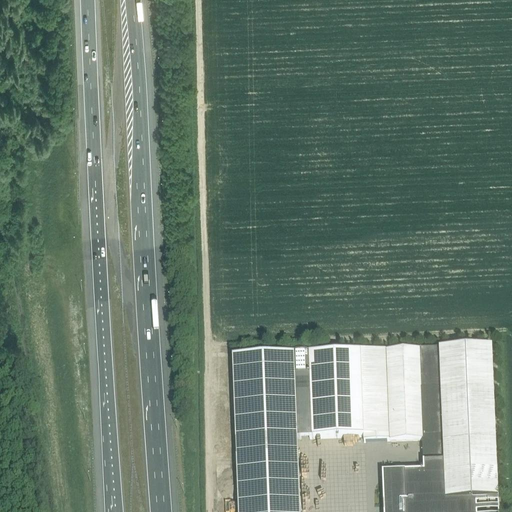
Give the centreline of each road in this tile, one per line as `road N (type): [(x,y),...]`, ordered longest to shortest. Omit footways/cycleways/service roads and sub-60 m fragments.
road 1 (motorway): [(163,511),(131,0)]
road 2 (motorway): [(87,0),(115,511)]
